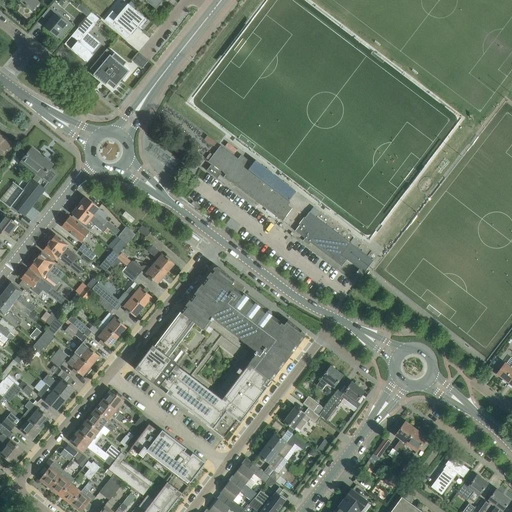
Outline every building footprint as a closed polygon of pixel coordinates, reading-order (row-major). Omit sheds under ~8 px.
[(41,0),(19,0),(32,10),(39,3),(41,0)] [(146,0),(157,8),(163,0),(146,0)] [(145,20),(145,19),(137,12),(127,4),(118,16),(112,11),(104,20),(127,39),(130,35),(131,36),(137,28),(137,27),(138,26),(141,29),(142,28),(140,27),(146,20),(145,20)] [(48,21),(44,26),(61,39),(73,25),(53,9),(50,6),(44,14),(50,20),(48,21)] [(91,12),(71,36),(77,41),(71,48),(87,62),(94,54),(92,53),(101,43),(88,33),(96,24),(95,23),(99,19),(91,12)] [(114,89),(129,71),(112,57),(114,55),(107,49),(90,69),(94,73),(93,75),(106,85),(108,82),(114,87),(113,88),(114,89)] [(149,60),(139,52),(132,60),(142,69),(149,60)] [(0,156),(11,142),(0,133),(0,156)] [(296,191),(255,160),(253,163),(246,158),(243,162),(221,145),(209,161),(226,174),(224,177),(230,182),(282,221),(292,208),(286,204),(296,191)] [(18,150),(14,155),(22,161),(39,174),(34,181),(37,183),(42,177),(43,178),(50,183),(56,174),(51,170),(50,170),(49,169),(53,165),(31,148),(25,156),(18,150)] [(211,165),(207,171),(217,179),(221,173),(211,165)] [(13,182),(0,198),(0,200),(10,208),(16,213),(18,211),(24,215),(45,189),(37,183),(34,181),(32,179),(23,190),(13,182)] [(119,231),(96,212),(99,207),(85,197),(79,205),(110,230),(116,235),(119,231)] [(110,230),(79,205),(72,214),(91,229),(95,225),(107,234),(110,230)] [(132,223),(135,219),(126,211),(122,215),(132,223)] [(373,260),(310,212),(295,231),(307,240),(311,243),(342,266),(347,259),(364,273),(373,260)] [(9,235),(17,224),(9,218),(5,215),(1,220),(0,219),(0,229),(0,230),(8,236),(9,235)] [(89,231),(78,222),(70,216),(62,226),(81,241),(89,231)] [(151,232),(142,225),(139,230),(147,237),(151,232)] [(127,244),(135,234),(126,226),(118,237),(121,239),(127,244)] [(66,248),(69,245),(56,235),(50,242),(74,261),(78,256),(69,249),(68,250),(66,248)] [(121,239),(113,249),(114,250),(119,254),(127,244),(121,239)] [(74,261),(50,242),(43,250),(56,260),(59,257),(61,258),(60,259),(79,274),(83,268),(74,261)] [(79,249),(83,253),(92,260),(96,255),(83,244),(79,249)] [(174,264),(169,260),(171,258),(167,255),(166,256),(153,245),(149,250),(148,250),(148,251),(149,252),(149,251),(157,258),(153,263),(166,274),(174,264)] [(52,266),(55,262),(42,252),(36,260),(60,278),(64,273),(55,266),(54,267),(52,266)] [(120,255),(117,258),(120,261),(128,267),(133,261),(122,252),(120,255)] [(92,260),(83,253),(81,256),(89,263),(92,260)] [(106,258),(100,266),(106,271),(111,266),(112,264),(106,258)] [(60,278),(36,260),(30,268),(43,278),(45,274),(47,276),(47,277),(56,284),(60,278)] [(166,274),(153,263),(149,267),(148,266),(146,265),(145,265),(143,266),(142,266),(135,261),(133,261),(128,267),(138,276),(142,271),(149,276),(147,278),(151,281),(153,280),(158,284),(166,274)] [(138,276),(128,267),(127,267),(126,266),(122,272),(133,281),(138,276)] [(284,325),(271,315),(272,314),(272,313),(272,312),(271,311),(270,311),(269,310),(268,310),(267,311),(267,312),(241,292),(244,287),(242,289),(233,282),(235,280),(218,267),(214,267),(180,312),(181,313),(203,329),(210,320),(211,321),(213,319),(256,351),(254,354),(255,354),(249,364),(271,381),(305,336),(305,333),(288,320),(284,325)] [(28,269),(21,278),(29,285),(33,288),(31,289),(39,295),(43,289),(47,292),(48,292),(54,297),(58,292),(51,287),(36,275),(28,269)] [(361,278),(364,273),(359,269),(355,274),(361,278)] [(35,307),(20,295),(23,292),(12,283),(5,291),(32,312),(35,307)] [(99,283),(93,290),(101,296),(103,298),(114,308),(118,303),(118,302),(119,300),(99,283)] [(152,297),(147,293),(149,291),(145,288),(143,290),(138,285),(135,289),(131,286),(126,292),(144,307),(152,297)] [(87,286),(81,294),(87,299),(93,291),(87,286)] [(32,312),(5,291),(0,297),(0,299),(10,308),(13,304),(28,316),(32,312)] [(86,300),(87,299),(81,294),(80,295),(78,292),(70,302),(72,303),(78,308),(85,299),(86,300)] [(144,307),(126,292),(121,298),(125,302),(122,305),(126,309),(125,311),(129,314),(130,313),(135,317),(144,307)] [(101,296),(97,301),(110,313),(114,308),(103,298),(101,296)] [(23,322),(8,311),(10,308),(0,299),(0,311),(19,327),(23,322)] [(58,316),(54,312),(46,322),(51,325),(58,316)] [(67,312),(63,316),(68,321),(72,316),(67,312)] [(270,383),(270,382),(271,381),(249,364),(247,365),(243,362),(248,356),(221,335),(191,375),(176,364),(177,363),(173,360),(181,350),(192,358),(210,334),(203,329),(181,313),(155,347),(153,345),(134,369),(159,387),(161,385),(168,390),(166,393),(213,429),(214,428),(225,437),(238,420),(240,422),(267,387),(270,383)] [(72,316),(68,321),(71,324),(88,337),(92,332),(93,331),(90,329),(73,315),(72,316)] [(106,326),(118,337),(127,327),(122,323),(123,321),(119,318),(118,320),(113,316),(108,321),(109,322),(106,326)] [(15,336),(0,324),(0,321),(2,319),(0,318),(0,331),(7,337),(11,341),(15,336)] [(101,330),(96,336),(101,340),(100,341),(103,345),(105,343),(110,347),(118,337),(106,326),(102,323),(98,327),(101,330)] [(88,337),(71,324),(66,330),(74,337),(75,336),(83,343),(88,337)] [(42,332),(37,328),(30,336),(35,340),(42,332)] [(40,341),(35,346),(42,352),(46,347),(40,341)] [(83,343),(75,352),(76,353),(79,356),(91,366),(99,356),(94,352),(96,350),(92,347),(91,349),(86,345),(83,343)] [(58,351),(51,360),(60,367),(65,361),(69,365),(74,369),(72,370),(76,374),(78,372),(83,376),(84,374),(86,376),(92,369),(90,367),(91,366),(79,356),(76,353),(72,358),(64,351),(62,354),(58,351)] [(508,383),(511,377),(511,357),(506,364),(505,363),(496,374),(508,383)] [(334,387),(343,375),(330,366),(321,378),(322,378),(317,385),(322,389),(327,382),(334,387)] [(63,371),(59,367),(53,374),(58,378),(63,371)] [(6,369),(0,375),(0,376),(4,380),(7,376),(11,372),(6,369)] [(75,389),(67,382),(61,378),(58,382),(49,374),(43,381),(46,384),(66,399),(75,389)] [(4,380),(0,385),(0,393),(4,396),(15,382),(7,376),(4,380)] [(34,390),(22,380),(18,385),(24,389),(23,390),(29,395),(34,390)] [(329,422),(346,400),(357,408),(361,404),(357,401),(364,391),(352,382),(341,396),(336,393),(319,415),(329,422)] [(66,399),(46,384),(37,394),(56,410),(66,399)] [(115,411),(124,400),(121,397),(122,396),(118,393),(117,394),(111,389),(103,400),(104,401),(103,401),(115,411)] [(323,408),(319,404),(309,396),(303,403),(309,407),(311,409),(318,415),(323,408)] [(41,428),(50,418),(30,400),(25,406),(29,409),(24,414),(30,419),(41,428)] [(123,417),(115,411),(103,401),(101,404),(100,403),(94,410),(95,411),(95,412),(107,421),(111,415),(119,422),(123,417)] [(321,417),(318,415),(311,409),(309,407),(304,413),(296,407),(284,421),(294,429),(294,428),(299,433),(310,419),(316,423),(321,417)] [(115,427),(107,421),(95,412),(93,414),(92,413),(86,421),(87,422),(99,431),(104,425),(112,431),(115,427)] [(12,423),(16,418),(11,413),(7,419),(12,423)] [(41,428),(30,419),(24,414),(20,420),(17,417),(16,418),(12,423),(15,425),(32,439),(41,428)] [(140,428),(146,421),(148,418),(142,414),(135,424),(140,428)] [(103,434),(99,431),(87,422),(85,424),(84,424),(78,431),(79,432),(95,445),(95,444),(103,434)] [(406,443),(416,430),(405,422),(395,435),(401,439),(393,449),(399,453),(406,443)] [(23,450),(15,444),(11,440),(11,441),(8,438),(12,433),(0,423),(0,431),(3,434),(0,437),(0,453),(12,463),(23,450)] [(191,455),(185,451),(187,448),(162,429),(160,432),(149,424),(131,448),(143,457),(146,453),(188,485),(190,482),(191,482),(206,462),(193,453),(191,455)] [(417,451),(427,438),(416,430),(406,443),(417,451)] [(109,455),(95,444),(95,445),(79,432),(77,435),(76,434),(70,441),(83,452),(87,446),(105,461),(109,455)] [(284,458),(295,444),(300,448),(304,442),(293,434),(286,442),(275,434),(274,434),(275,435),(272,438),(271,438),(266,445),(284,458)] [(125,446),(131,439),(126,435),(120,442),(125,446)] [(391,442),(386,438),(385,438),(374,454),(379,458),(391,442)] [(78,452),(76,450),(68,444),(64,449),(74,457),(78,452)] [(275,471),(284,458),(266,445),(262,451),(259,455),(270,464),(264,472),(271,477),(277,482),(281,476),(275,471)] [(115,460),(121,452),(116,448),(110,456),(115,460)] [(393,459),(398,452),(391,448),(386,455),(393,459)] [(153,483),(123,460),(126,456),(121,452),(108,469),(143,495),(153,483)] [(78,461),(76,463),(82,468),(84,466),(88,461),(89,460),(82,455),(78,461)] [(441,495),(457,473),(463,477),(469,469),(463,465),(464,464),(462,462),(461,464),(451,456),(445,464),(448,466),(445,471),(444,470),(431,487),(441,495)] [(411,470),(417,461),(412,457),(405,466),(411,470)] [(50,488),(60,475),(63,470),(53,462),(48,469),(44,467),(40,472),(43,475),(40,479),(50,488)] [(245,484),(250,478),(254,474),(266,483),(271,477),(264,472),(253,463),(249,469),(242,464),(233,476),(240,481),(245,485),(245,484)] [(60,496),(71,483),(74,479),(63,470),(60,475),(50,488),(60,496)] [(110,500),(124,483),(114,474),(100,492),(110,500)] [(480,494),(488,483),(477,475),(461,496),(467,500),(474,490),(480,494)] [(254,491),(250,488),(245,484),(245,485),(240,481),(236,486),(229,481),(220,493),(228,499),(232,502),(232,501),(240,492),(252,501),(257,494),(254,491)] [(167,511),(182,493),(167,482),(154,500),(153,499),(148,495),(139,506),(139,507),(145,511),(144,511),(167,511)] [(71,504),(81,491),(71,483),(60,496),(71,504)] [(258,494),(255,498),(273,511),(276,511),(286,500),(279,494),(283,490),(279,487),(271,498),(261,490),(258,494)] [(344,498),(345,499),(345,498),(360,510),(360,511),(368,501),(351,489),(344,498)] [(501,511),(511,500),(496,489),(488,500),(496,506),(491,511),(501,511)] [(89,503),(94,496),(88,491),(85,495),(81,491),(71,504),(80,511),(81,511),(84,508),(88,511),(92,505),(89,503)] [(417,511),(400,499),(405,493),(405,492),(390,511),(417,511)] [(131,493),(118,510),(120,511),(123,511),(135,496),(131,493)] [(273,511),(255,498),(249,505),(258,511),(273,511)] [(345,498),(345,499),(339,507),(345,511),(358,511),(360,510),(345,498)] [(242,511),(244,510),(232,501),(232,502),(228,499),(224,504),(218,499),(209,511),(210,511),(226,511),(229,509),(233,511),(242,511)] [(475,511),(483,511),(489,504),(483,499),(474,511),(475,511)] [(114,511),(111,510),(114,506),(108,501),(100,511),(98,510),(95,511),(114,511)] [(472,511),(475,508),(469,503),(462,511),(472,511)]
